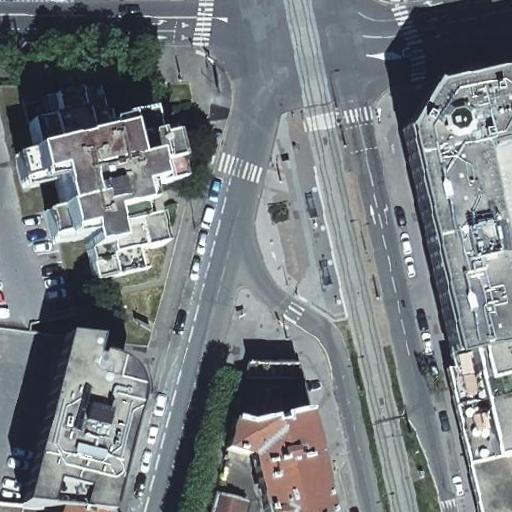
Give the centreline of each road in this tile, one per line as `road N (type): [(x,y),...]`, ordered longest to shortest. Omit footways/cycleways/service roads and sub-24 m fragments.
road 1 (residential): [(452,511),(421,407),(347,50)]
road 2 (residential): [(236,218),(254,275),(325,332),(338,356),(371,511)]
road 3 (secondary): [(236,218),(160,511)]
road 4 (tertiary): [(253,29),(205,18),(0,14)]
road 5 (secondary): [(253,29),(236,218)]
road 6 (tertiary): [(511,21),(384,51),(347,50)]
